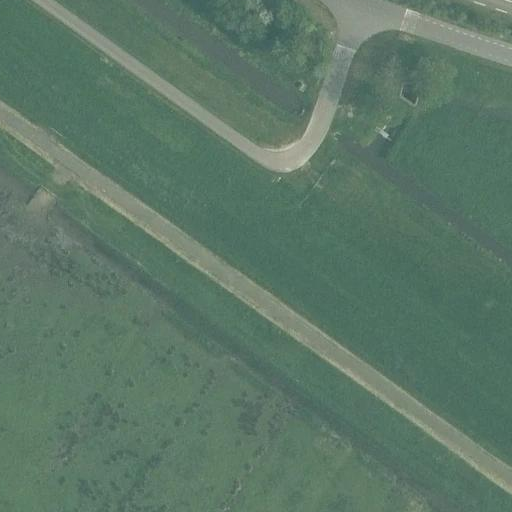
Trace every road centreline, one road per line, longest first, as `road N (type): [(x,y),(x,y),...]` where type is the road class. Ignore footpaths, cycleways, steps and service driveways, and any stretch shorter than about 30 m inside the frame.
road 1 (unclassified): [(41,0),(261,158),(284,163),(301,156),(369,7)]
road 2 (unclassified): [(511,54),(369,7)]
